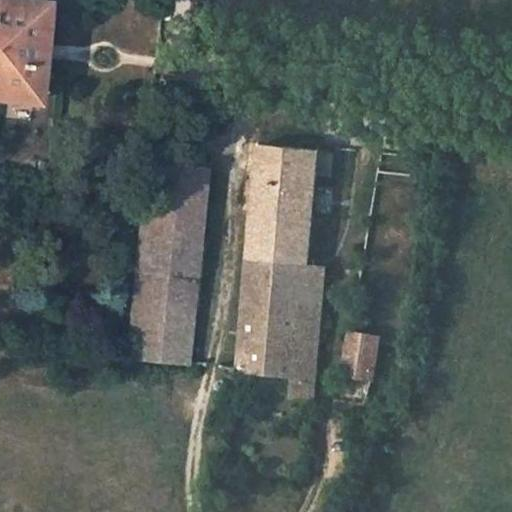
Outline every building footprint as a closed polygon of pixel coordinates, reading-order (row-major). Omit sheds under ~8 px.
[(43,0),(40,0),(0,0),(0,99),(32,103),(43,0)] [(166,150),(145,147),(126,358),(185,363),(203,164),(176,161),(177,165),(165,164),(166,150)] [(318,155),(260,149),(249,251),(308,256),(318,155)] [(249,251),(240,339),(319,347),(327,267),(308,266),(308,256),(249,251)] [(378,338),(351,333),(343,373),(372,378),(378,338)] [(319,347),(240,339),(235,388),(312,397),(319,347)]
